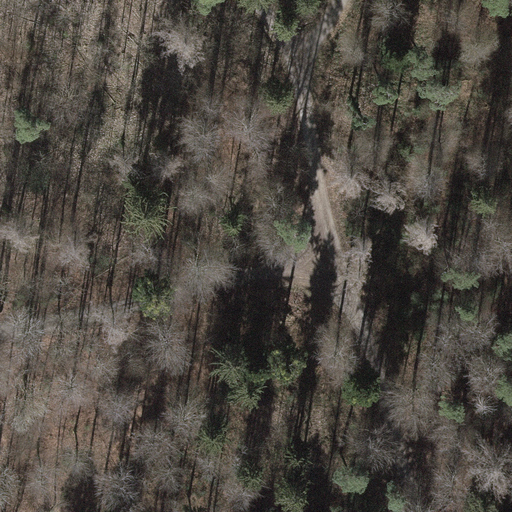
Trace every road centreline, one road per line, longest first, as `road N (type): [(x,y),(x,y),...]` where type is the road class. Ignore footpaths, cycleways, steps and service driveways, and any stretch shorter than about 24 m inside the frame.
road 1 (track): [(412,511),(342,256),(309,51)]
road 2 (track): [(0,329),(342,256)]
